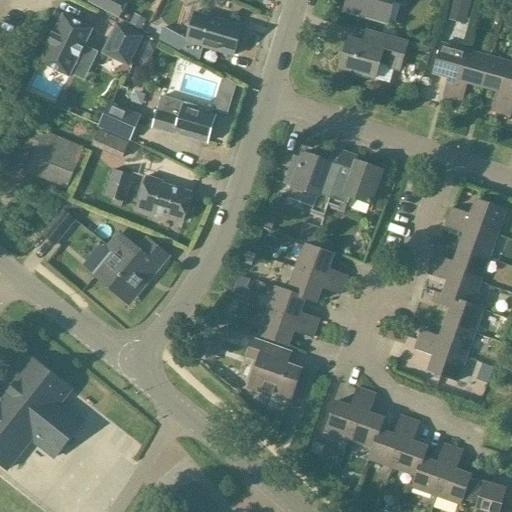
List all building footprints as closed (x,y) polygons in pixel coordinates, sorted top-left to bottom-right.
[(99,0),(96,7),(118,19),(127,0),(99,0)] [(348,0),(345,11),(388,23),(394,1),(406,4),(407,0),(348,0)] [(452,0),(447,19),(466,24),(472,0),(452,0)] [(195,14),(187,39),(163,27),(159,41),(199,63),(203,48),(234,57),(243,28),(195,14)] [(69,77),(92,30),(63,15),(39,63),(69,77)] [(102,54),(103,54),(97,68),(121,80),(128,66),(142,37),(117,25),(102,54)] [(348,40),(340,70),(375,79),(379,65),(400,70),(407,46),(381,39),(379,48),(348,40)] [(408,42),(407,48),(429,54),(430,48),(408,42)] [(452,100),(466,51),(442,44),(434,74),(449,78),(443,98),(452,100)] [(491,58),(466,51),(452,100),(462,103),(468,83),(482,88),(491,58)] [(511,73),(511,64),(491,58),(482,88),(497,92),(492,112),(501,114),(511,73)] [(511,73),(501,114),(511,117),(511,114),(511,73)] [(236,85),(222,78),(213,110),(227,114),(236,85)] [(175,134),(208,144),(216,116),(200,111),(201,109),(162,97),(152,130),(174,137),(175,134)] [(129,141),(140,117),(108,103),(98,127),(129,141)] [(33,128),(24,149),(36,154),(28,172),(67,188),(84,149),(33,128)] [(304,153),(302,159),(294,155),(283,185),(292,188),(317,197),(311,215),(323,219),(346,152),(333,147),(328,162),(304,153)] [(359,156),(346,152),(323,219),(324,220),(329,207),(345,213),(350,198),(370,205),(382,171),(357,162),(359,156)] [(113,170),(111,177),(105,197),(125,203),(133,177),(113,170)] [(184,222),(193,194),(164,185),(164,182),(147,177),(137,210),(154,215),(155,213),(184,222)] [(450,217),(498,235),(506,211),(477,200),(472,215),(453,208),(450,217)] [(77,221),(62,209),(42,235),(56,247),(77,221)] [(498,235),(450,217),(446,227),(465,233),(460,248),(489,258),(498,235)] [(308,236),(302,234),(300,242),(314,247),(317,238),(320,229),(312,227),(308,236)] [(151,277),(169,257),(149,240),(140,250),(121,235),(109,249),(116,256),(98,278),(125,301),(147,274),(151,277)] [(317,238),(314,247),(330,252),(333,243),(317,238)] [(296,268),(344,286),(348,277),(329,270),(334,255),(304,244),(296,268)] [(489,258),(460,248),(455,262),(436,256),(433,265),(481,282),(489,258)] [(481,282),(433,265),(429,274),(448,281),(443,295),(473,306),(481,282)] [(296,268),(287,292),(305,299),(317,303),(322,288),(341,295),(344,286),(296,268)] [(276,288),(268,312),(316,329),(319,320),(300,313),(305,299),(287,292),(276,288)] [(484,310),(473,306),(443,295),(436,293),(432,302),(451,308),(446,323),(475,334),(484,310)] [(316,329),(268,312),(259,336),(288,346),(293,331),(312,338),(316,329)] [(422,331),(419,341),(467,358),(475,334),(446,323),(441,338),(422,331)] [(259,362),(250,389),(290,403),(301,371),(278,363),(283,349),(255,339),(248,358),(259,362)] [(467,358),(419,341),(415,350),(434,356),(429,372),(458,382),(467,358)] [(0,464),(7,470),(32,439),(55,458),(84,422),(60,403),(71,390),(32,359),(0,398),(0,464)] [(349,439),(366,392),(358,389),(351,407),(336,402),(326,431),(349,439)] [(376,395),(366,392),(349,439),(374,448),(381,431),(385,419),(370,414),(376,395)] [(381,431),(374,448),(370,460),(392,467),(409,420),(401,417),(395,436),(381,431)] [(420,424),(409,420),(392,467),(416,476),(424,459),(428,448),(413,443),(420,424)] [(424,459),(416,476),(412,488),(436,496),(453,448),(445,445),(438,464),(424,459)] [(453,448),(436,496),(460,505),(471,476),(457,471),(464,452),(453,448)] [(498,487),(484,483),(471,479),(463,500),(477,505),(475,511),(510,511),(511,510),(511,483),(500,480),(498,487)] [(217,511),(194,484),(169,505),(175,511),(217,511)]
